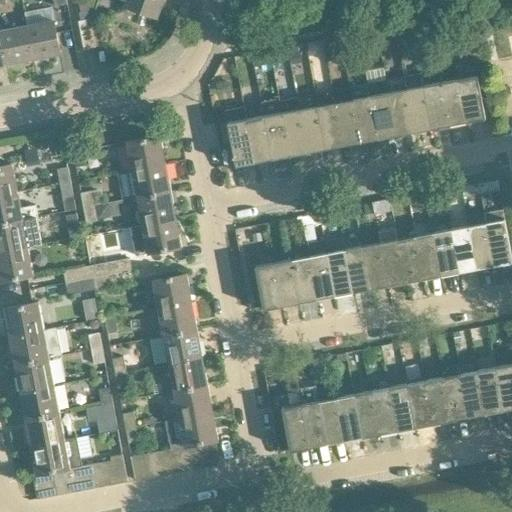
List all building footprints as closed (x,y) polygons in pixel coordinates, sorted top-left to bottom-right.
[(76,0),(79,11),(88,9),(86,0),(76,0)] [(163,0),(126,0),(125,6),(157,17),(163,0)] [(464,13),(451,16),(453,29),(466,26),(464,13)] [(78,20),(84,49),(96,47),(90,18),(78,20)] [(32,59),(60,53),(54,20),(26,25),(32,59)] [(412,22),(394,25),(396,37),(408,35),(414,34),(412,22)] [(26,25),(0,30),(7,64),(32,59),(26,25)] [(381,28),(383,40),(396,37),(394,25),(381,28)] [(376,29),(376,28),(367,30),(367,31),(369,42),(378,40),(376,29)] [(465,34),(453,36),(456,55),(468,53),(465,34)] [(287,46),(270,49),(273,64),(288,61),(290,61),(287,46)] [(270,49),(252,53),(254,63),(255,68),(273,64),(270,49)] [(414,132),(431,128),(423,85),(421,73),(403,76),(406,88),(414,132)] [(477,75),(459,78),(467,121),(485,118),(484,112),(477,75)] [(449,125),(467,121),(459,78),(441,81),(449,125)] [(386,80),(368,83),(370,95),(378,138),(396,135),(386,80)] [(386,80),(396,135),(414,132),(406,88),(388,91),(386,80)] [(431,128),(449,125),(441,81),(423,85),(431,128)] [(378,138),(370,95),(368,83),(350,87),(352,98),(361,142),(378,138)] [(361,142),(352,98),(350,87),(333,90),(335,102),(343,145),(361,142)] [(297,97),(280,100),(282,112),(290,156),(308,152),(299,108),(297,97)] [(290,156),(282,112),(280,100),(279,98),(261,101),(264,115),(272,159),(290,156)] [(335,102),(317,105),(325,148),(343,145),(335,102)] [(325,148),(317,105),(299,108),(308,152),(325,148)] [(236,166),(255,162),(246,119),(244,107),(226,111),(228,122),(221,123),(224,142),(231,141),(234,155),(232,155),(233,158),(234,157),(236,166)] [(264,115),(246,119),(255,162),(272,159),(264,115)] [(126,142),(131,169),(165,163),(162,148),(163,148),(161,135),(126,142)] [(73,152),(76,167),(87,165),(84,150),(73,152)] [(165,163),(131,169),(137,198),(171,191),(169,179),(168,179),(165,163)] [(12,164),(0,165),(0,194),(18,191),(12,164)] [(68,167),(57,169),(60,183),(71,181),(68,167)] [(65,212),(76,210),(71,181),(60,183),(65,212)] [(482,194),(500,190),(498,181),(480,184),(482,194)] [(482,194),(480,184),(462,187),(464,197),(482,194)] [(81,193),(84,208),(95,205),(103,204),(101,189),(92,191),(81,193)] [(0,223),(23,219),(38,216),(36,205),(36,204),(21,207),(18,191),(0,194),(0,223)] [(137,198),(142,225),(175,219),(172,203),(174,203),(171,191),(137,198)] [(443,192),(427,195),(430,212),(447,209),(443,192)] [(428,208),(425,194),(409,197),(411,211),(428,208)] [(390,200),(372,203),(374,213),(392,210),(390,200)] [(108,203),(103,204),(95,205),(98,220),(111,217),(108,203)] [(98,220),(95,205),(84,208),(86,220),(87,223),(98,221),(98,220)] [(484,212),(494,265),(511,261),(511,256),(503,209),(484,212)] [(338,223),(336,212),(322,215),(324,226),(338,223)] [(469,226),(477,268),(494,265),(484,212),(467,216),(469,226)] [(302,217),(304,228),(322,224),(320,213),(302,217)] [(75,215),(65,217),(69,239),(79,237),(75,215)] [(0,251),(28,246),(43,244),(38,216),(23,219),(0,223),(0,251)] [(175,219),(142,225),(147,253),(182,246),(179,234),(178,234),(175,219)] [(451,229),(459,272),(477,268),(469,226),(451,229)] [(378,230),(380,242),(388,285),(406,282),(398,239),(396,227),(378,230)] [(433,232),(441,275),(459,272),(451,229),(433,232)] [(416,236),(424,279),(441,275),(433,232),(416,236)] [(261,233),(253,234),(254,242),(262,241),(261,233)] [(398,239),(406,282),(424,279),(416,236),(398,239)] [(371,289),(388,285),(380,242),(362,245),(371,289)] [(362,245),(345,249),(352,289),(353,292),(371,289),(362,245)] [(0,281),(34,275),(28,246),(0,251),(0,281)] [(353,292),(352,289),(345,249),(327,252),(334,289),(335,295),(353,292)] [(335,295),(334,289),(327,252),(309,255),(318,299),(335,295)] [(309,255),(292,259),(300,302),(318,299),(309,255)] [(94,278),(121,272),(131,271),(128,259),(91,266),(94,278)] [(292,259),(274,262),(279,289),(282,306),(300,302),(292,259)] [(282,306),(279,289),(274,262),(255,266),(260,289),(264,309),(282,306)] [(94,278),(91,266),(64,271),(66,283),(94,278)] [(131,271),(121,272),(94,278),(96,289),(96,290),(100,289),(123,285),(133,283),(131,271)] [(189,286),(187,273),(153,280),(155,289),(159,309),(191,303),(189,289),(188,286),(189,286)] [(96,290),(96,289),(94,278),(66,283),(67,289),(68,295),(96,290)] [(7,321),(10,336),(45,330),(39,301),(4,308),(6,321),(7,321)] [(164,336),(198,330),(195,317),(194,317),(191,303),(159,309),(164,336)] [(115,317),(105,319),(108,333),(118,331),(115,317)] [(12,352),(14,364),(50,357),(61,355),(56,328),(45,330),(10,336),(13,351),(12,352)] [(169,363),(201,357),(199,341),(200,341),(198,330),(164,336),(169,363)] [(465,331),(455,333),(456,341),(467,339),(465,331)] [(88,335),(91,350),(102,348),(100,335),(99,333),(88,335)] [(426,338),(419,339),(421,351),(428,349),(426,338)] [(94,364),(105,362),(102,348),(91,350),(94,364)] [(346,352),(336,354),(337,363),(348,361),(346,352)] [(21,390),(55,384),(50,357),(14,364),(17,376),(18,376),(21,390)] [(112,359),(115,373),(126,371),(123,357),(112,359)] [(175,391),(208,385),(205,372),(204,372),(201,357),(169,363),(175,391)] [(511,363),(495,366),(504,410),(511,408),(511,363)] [(458,365),(441,369),(442,377),(451,420),(468,417),(460,373),(458,365)] [(478,370),(486,413),(504,410),(495,366),(478,370)] [(460,373),(468,417),(486,413),(478,370),(460,373)] [(129,387),(126,371),(115,373),(118,389),(129,387)] [(425,380),(433,423),(451,420),(442,377),(425,380)] [(407,383),(415,427),(433,423),(425,380),(407,383)] [(389,387),(398,430),(415,427),(407,383),(389,387)] [(23,407),(25,419),(60,412),(55,384),(21,390),(24,406),(23,407)] [(180,419),(212,413),(209,397),(210,396),(208,385),(175,391),(180,419)] [(316,387),(298,391),(301,404),(309,447),(327,444),(319,400),(316,387)] [(372,390),(380,433),(398,430),(389,387),(372,390)] [(112,403),(110,388),(99,390),(102,404),(112,403)] [(354,394),(362,437),(380,433),(372,390),(354,394)] [(336,397),(345,440),(362,437),(354,394),(336,397)] [(319,400),(327,444),(345,440),(336,397),(319,400)] [(115,417),(112,403),(102,404),(104,419),(115,417)] [(291,451),(309,447),(301,404),(283,407),(288,435),(291,451)] [(28,431),(31,446),(65,440),(60,412),(25,419),(27,431),(28,431)] [(123,414),(126,429),(136,427),(133,412),(123,414)] [(220,464),(215,440),(219,440),(216,427),(215,427),(212,413),(180,419),(164,422),(169,449),(177,448),(190,445),(202,443),(207,466),(220,464)] [(139,442),(136,427),(126,429),(128,444),(139,442)] [(76,438),(65,440),(31,446),(34,462),(33,462),(36,475),(52,472),(64,469),(76,467),(81,466),(76,438)] [(190,445),(194,469),(207,466),(202,443),(190,445)] [(177,448),(182,471),(194,469),(190,445),(177,448)] [(166,450),(171,473),(182,471),(177,448),(169,449),(166,450)] [(155,452),(159,475),(171,473),(166,450),(155,452)] [(155,452),(142,454),(147,478),(159,475),(155,452)] [(135,480),(147,478),(142,454),(131,456),(135,480)] [(127,482),(122,455),(111,457),(112,460),(116,484),(127,482)] [(112,460),(99,462),(104,486),(116,484),(112,460)] [(88,465),(93,488),(104,486),(99,462),(88,465)] [(76,467),(80,490),(93,488),(88,465),(81,466),(76,467)] [(64,469),(69,493),(80,490),(76,467),(64,469)] [(69,493),(64,469),(52,472),(57,495),(69,493)]
